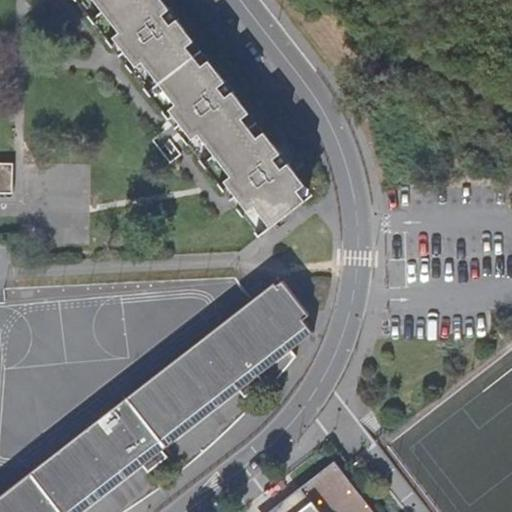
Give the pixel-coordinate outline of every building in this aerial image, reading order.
[(82,0),(98,20),(109,13),(100,0),(82,0)] [(82,0),(100,0),(109,13),(126,33),(114,41),(122,52),(128,46),(135,55),(129,61),(138,72),(149,64),(165,83),(181,105),(170,115),(177,123),(183,119),(186,122),(185,125),(188,130),(181,134),(189,143),(200,135),(215,155),(232,176),(220,185),(228,195),(235,190),(242,201),(237,205),(244,215),(256,207),(271,227),(308,202),(291,178),(307,165),(215,45),(180,0),(82,0)] [(98,20),(114,41),(126,33),(109,13),(98,20)] [(122,52),(129,61),(135,55),(128,46),(122,52)] [(138,72),(153,92),(165,83),(149,64),(138,72)] [(153,92),(170,115),(181,105),(165,83),(153,92)] [(188,130),(185,125),(186,122),(183,119),(177,123),(183,131),(181,134),(188,130)] [(189,143),(204,164),(215,155),(200,135),(189,143)] [(204,164),(220,185),(232,176),(215,155),(204,164)] [(0,164),(0,193),(16,193),(17,164),(0,164)] [(228,195),(237,205),(242,201),(235,190),(228,195)] [(259,235),(271,227),(256,207),(244,215),(259,235)] [(0,511),(125,511),(161,487),(151,473),(170,457),(165,449),(167,447),(183,469),(211,446),(241,417),(254,404),(248,396),(266,382),(261,374),(264,373),(272,384),(297,357),(293,350),(314,333),(305,320),(308,317),(310,316),(283,281),(279,284),(277,286),(274,284),(272,286),(253,300),(118,406),(115,403),(63,444),(35,466),(38,470),(0,498),(0,511)] [(372,511),(338,461),(262,511),(372,511)]
